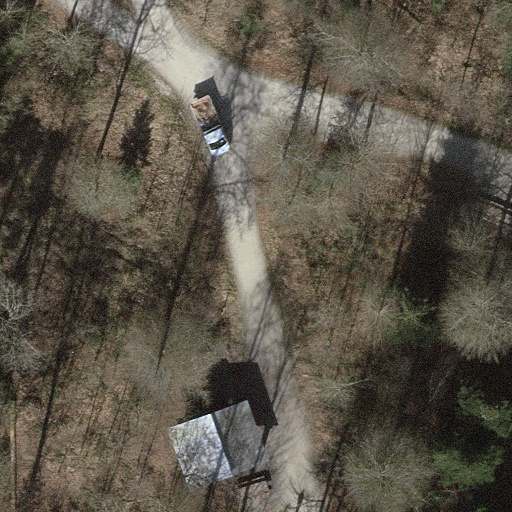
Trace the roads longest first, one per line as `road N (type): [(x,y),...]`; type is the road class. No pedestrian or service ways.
road 1 (track): [(204,87),(307,511)]
road 2 (track): [(511,175),(321,102),(204,87)]
road 3 (track): [(204,87),(91,0)]
